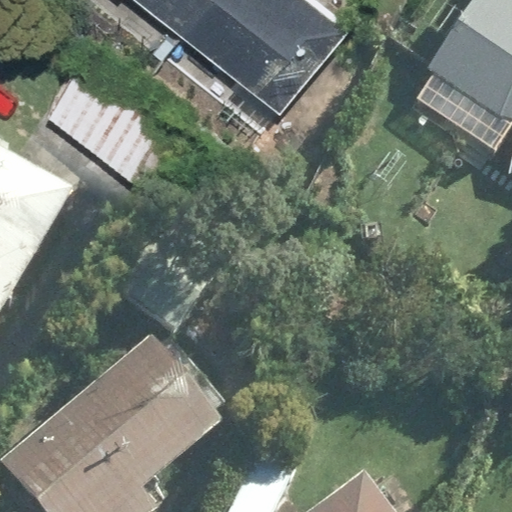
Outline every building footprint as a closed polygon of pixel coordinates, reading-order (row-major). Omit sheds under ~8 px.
[(95,0),(104,6),(108,0),(161,0),(136,32),(164,55),(191,22),(241,62),(215,95),(265,135),(291,102),(361,15),(342,0),(95,0)] [(511,0),(497,0),(479,21),(456,0),(450,0),(419,35),(511,118),(511,0)] [(0,342),(84,204),(0,154),(0,342)] [(154,236),(112,293),(176,340),(218,283),(154,236)] [(228,432),(155,344),(6,466),(43,511),(159,511),(148,498),(228,432)] [(277,511),(287,489),(253,475),(236,511),(277,511)] [(392,511),(370,480),(325,511),(392,511)]
